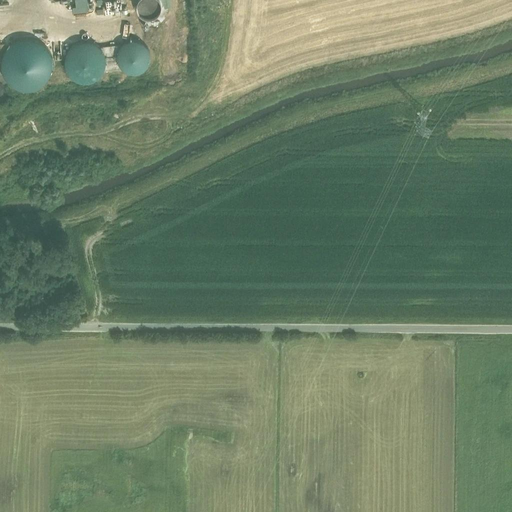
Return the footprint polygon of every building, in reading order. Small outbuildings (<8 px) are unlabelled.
[(73,4),(74,11),(89,9),(87,0),(76,0),(77,4),(73,4)] [(161,9),(162,4),(161,0),(138,0),(137,5),(138,9),(141,13),(145,16),(150,17),(155,16),(159,13),(161,9)] [(25,88),(33,87),(41,83),(47,77),(51,69),(52,61),(50,52),(45,45),(39,40),(31,37),(22,36),(14,39),(7,44),(2,51),(0,58),(0,64),(0,68),(3,76),(9,82),(16,87),(25,88)] [(104,64),(105,58),(104,51),(100,45),(93,39),(83,37),(77,38),(69,43),(64,50),(62,55),(63,65),(66,71),(68,74),(71,77),(78,80),(86,80),(93,78),(98,75),(102,70),(104,64)] [(120,44),(118,47),(116,55),(119,63),(124,68),(133,71),(137,70),(144,68),(148,62),(150,57),(150,50),(149,47),(145,41),(140,38),(137,37),(131,37),(127,38),(122,42),(120,44)] [(120,44),(100,45),(104,51),(105,58),(104,64),(102,70),(124,68),(119,63),(116,55),(118,47),(120,44)]
